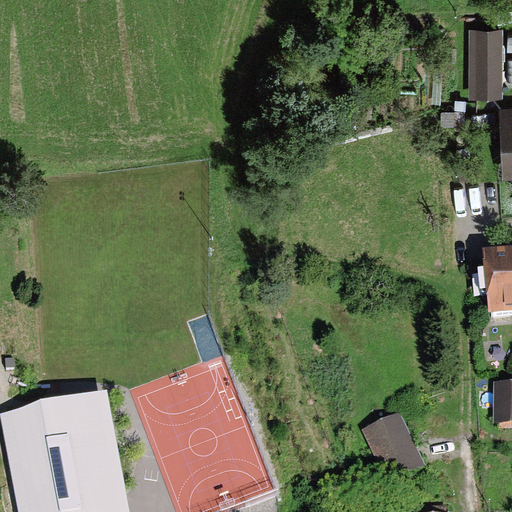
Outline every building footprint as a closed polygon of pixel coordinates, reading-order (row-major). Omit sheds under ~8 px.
[(471,93),(497,93),(496,28),(470,28),(471,93)] [(506,174),(511,174),(511,107),(503,108),(506,174)] [(511,249),(480,252),(486,320),(511,317),(511,249)] [(511,386),(496,386),(496,427),(511,426),(511,386)] [(125,511),(102,396),(2,416),(21,511),(125,511)] [(390,482),(425,466),(399,412),(364,428),(390,482)]
